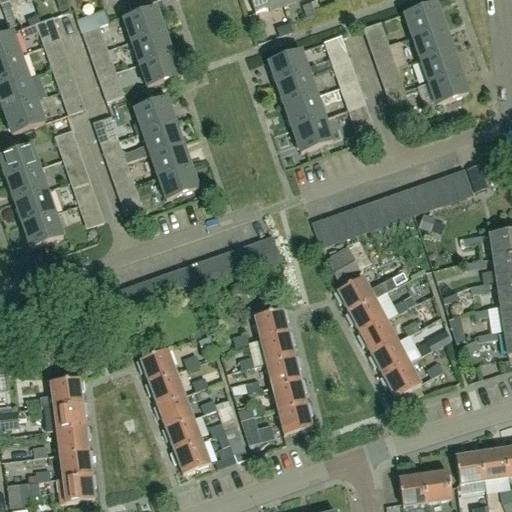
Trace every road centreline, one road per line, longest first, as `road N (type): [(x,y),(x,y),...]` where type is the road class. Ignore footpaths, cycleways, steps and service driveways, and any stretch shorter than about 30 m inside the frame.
road 1 (residential): [(0,289),(290,203),(511,126)]
road 2 (residential): [(359,458),(511,409)]
road 3 (residential): [(210,511),(359,458)]
road 4 (residential): [(511,123),(494,0)]
